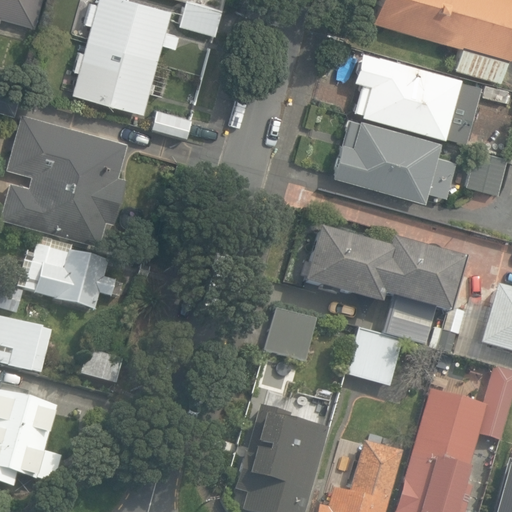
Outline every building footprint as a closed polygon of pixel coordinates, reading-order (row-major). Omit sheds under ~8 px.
[(40,0),(0,0),(0,19),(33,28),(40,0)] [(71,92),(141,111),(151,71),(159,43),(172,47),(175,36),(162,32),(168,10),(132,0),(96,0),(95,3),(89,2),(83,22),(88,24),(81,52),(77,51),(72,70),(76,71),(71,92)] [(178,25),(213,35),(220,9),(185,0),(178,25)] [(511,0),(373,0),(373,2),(377,4),(372,22),(461,48),(454,70),(501,82),(511,45),(511,0)] [(358,115),(441,137),(447,116),(469,122),(478,86),(456,80),(457,76),(359,50),(351,81),(358,83),(351,110),(359,112),(358,115)] [(0,111),(13,115),(18,94),(0,89),(0,111)] [(149,129),(184,138),(189,118),(154,109),(149,129)] [(0,210),(0,218),(96,244),(102,221),(111,223),(124,177),(116,175),(125,142),(20,114),(5,169),(29,175),(26,186),(8,181),(0,210)] [(331,176),(421,201),(423,190),(443,196),(453,161),(433,156),(437,141),(356,119),(356,122),(347,119),(331,176)] [(465,186),(495,193),(504,158),(473,150),(465,186)] [(314,230),(299,284),(374,306),(377,296),(442,315),(458,260),(385,240),(382,249),(314,230)] [(117,298),(120,286),(113,284),(114,281),(101,277),(105,261),(67,252),(69,246),(35,237),(22,290),(32,293),(32,294),(53,300),(53,301),(91,311),(96,295),(108,298),(109,296),(117,298)] [(0,310),(14,315),(20,292),(0,286),(0,310)] [(511,292),(490,287),(474,346),(511,356),(511,292)] [(262,352),(303,362),(314,320),(273,309),(262,352)] [(0,363),(39,373),(49,330),(0,318),(0,363)] [(344,376),(387,387),(400,342),(356,330),(344,376)] [(447,356),(453,336),(438,332),(433,352),(447,356)] [(89,338),(86,349),(116,357),(119,346),(89,338)] [(84,350),(78,375),(114,385),(120,360),(84,350)] [(447,372),(451,358),(434,353),(431,367),(447,372)] [(498,442),(511,393),(511,372),(494,368),(475,435),(498,442)] [(0,487),(10,490),(14,478),(37,484),(37,482),(50,485),(58,456),(39,451),(43,438),(47,439),(52,418),(49,417),(52,408),(22,400),(24,394),(0,387),(0,487)] [(392,511),(461,511),(468,488),(460,485),(481,407),(425,392),(392,511)] [(241,510),(246,511),(302,511),(324,429),(287,420),(289,413),(258,405),(245,453),(242,452),(233,489),(245,492),(241,510)] [(380,511),(397,452),(359,442),(346,493),(329,488),(324,508),(317,506),(315,511),(380,511)]
